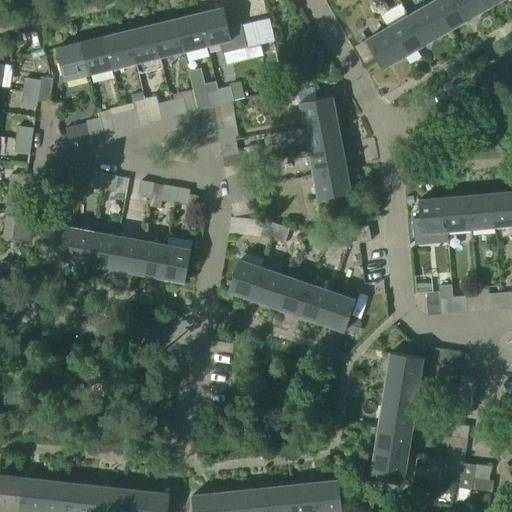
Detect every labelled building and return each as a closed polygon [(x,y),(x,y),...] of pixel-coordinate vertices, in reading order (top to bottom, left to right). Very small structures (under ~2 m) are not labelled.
[(468,20),(455,0),(439,0),(431,5),(447,33),(468,20)] [(489,8),(483,0),(455,0),(468,20),(489,8)] [(503,0),(483,0),(489,8),(503,0)] [(431,5),(410,17),(425,45),(447,33),(431,5)] [(246,48),(240,26),(238,14),(226,17),(224,8),(200,14),(207,46),(218,43),(221,54),(246,48)] [(207,46),(200,14),(176,20),(184,52),(207,46)] [(425,45),(410,17),(388,29),(404,57),(425,45)] [(184,52),(176,20),(152,25),(160,58),(184,52)] [(240,26),(246,48),(272,41),(267,20),(240,26)] [(152,25),(128,31),(136,63),(160,58),(152,25)] [(404,57),(388,29),(367,42),(383,69),(404,57)] [(136,63),(128,31),(104,37),(112,69),(136,63)] [(112,69),(104,37),(80,43),(88,75),(112,69)] [(88,75),(80,43),(56,48),(64,81),(88,75)] [(49,103),(53,79),(41,77),(40,81),(39,93),(37,101),(49,103)] [(39,93),(40,81),(25,79),(23,91),(39,93)] [(233,102),(230,87),(218,90),(222,105),(233,102)] [(222,105),(218,90),(206,92),(210,108),(222,105)] [(37,101),(39,93),(23,91),(21,103),(37,105),(37,101)] [(305,127),(337,121),(332,97),(300,103),(305,127)] [(186,114),(182,98),(170,101),(174,117),(186,114)] [(174,117),(170,101),(158,104),(162,119),(174,117)] [(138,125),(135,110),(123,112),(126,128),(138,125)] [(126,128),(123,112),(111,115),(115,131),(126,128)] [(103,134),(99,118),(87,121),(91,137),(103,134)] [(342,145),(337,121),(305,127),(309,151),(342,145)] [(79,137),(76,126),(65,128),(68,139),(79,137)] [(31,142),(33,129),(17,127),(16,139),(31,142)] [(236,140),(233,129),(218,131),(220,143),(236,140)] [(30,154),(31,142),(16,139),(14,151),(30,154)] [(238,152),(236,140),(220,143),(222,155),(238,152)] [(346,169),(342,145),(309,151),(314,175),(346,169)] [(78,186),(81,170),(69,168),(66,183),(78,186)] [(351,193),(346,169),(314,175),(319,200),(351,193)] [(102,190),(105,174),(93,172),(90,188),(102,190)] [(114,192),(117,177),(105,174),(102,190),(114,192)] [(24,190),(26,177),(10,175),(9,187),(24,190)] [(245,188),(242,176),(227,179),(229,191),(245,188)] [(132,179),(117,177),(114,192),(113,196),(126,199),(126,195),(129,196),(132,179)] [(150,199),(153,183),(141,181),(138,197),(150,199)] [(174,203),(177,188),(165,185),(162,201),(174,203)] [(186,206),(189,190),(177,188),(174,203),(186,206)] [(247,200),(245,188),(229,191),(231,203),(247,200)] [(511,193),(492,195),(495,227),(511,225),(511,193)] [(495,227),(492,195),(468,197),(471,229),(495,227)] [(471,229),(468,197),(444,199),(447,232),(471,229)] [(447,232),(444,199),(419,202),(422,234),(447,232)] [(21,214),(22,202),(7,200),(5,212),(21,214)] [(30,241),(33,219),(11,216),(8,216),(4,237),(21,239),(30,241)] [(272,240),(277,225),(265,220),(260,236),(272,240)] [(64,261),(70,228),(46,223),(40,256),(64,261)] [(290,229),(277,225),(272,240),(285,244),(290,229)] [(371,241),(368,225),(357,228),(360,243),(371,241)] [(88,265),(94,232),(70,228),(64,261),(88,265)] [(360,243),(357,228),(345,230),(348,246),(360,243)] [(348,246),(345,230),(333,232),(336,248),(348,246)] [(112,269),(118,236),(94,232),(88,265),(112,269)] [(307,237),(310,253),(324,250),(321,234),(307,237)] [(136,274),(142,241),(118,236),(112,269),(136,274)] [(160,278),(167,245),(142,241),(136,274),(160,278)] [(185,283),(191,250),(167,245),(160,278),(185,283)] [(252,300),(262,268),(239,260),(228,292),(252,300)] [(275,308),(286,276),(262,268),(252,300),(275,308)] [(298,316),(309,284),(286,276),(275,308),(298,316)] [(321,324),(332,292),(309,284),(298,316),(321,324)] [(344,332),(355,300),(332,292),(321,324),(344,332)] [(511,308),(511,292),(501,293),(502,309),(511,308)] [(502,309),(501,293),(489,294),(490,310),(502,309)] [(466,312),(465,297),(452,298),(454,313),(466,312)] [(454,313),(452,298),(440,299),(442,315),(454,313)] [(355,334),(359,321),(349,318),(345,331),(355,334)] [(458,352),(448,351),(446,361),(456,362),(458,352)] [(419,383),(423,358),(390,353),(386,378),(419,383)] [(475,391),(476,380),(461,377),(459,389),(475,391)] [(415,407),(419,383),(386,378),(382,402),(415,407)] [(511,397),(511,379),(503,385),(511,398),(511,397)] [(473,404),(475,391),(459,389),(457,401),(473,404)] [(412,431),(415,407),(382,402),(379,426),(412,431)] [(467,440),(469,428),(453,425),(451,437),(467,440)] [(408,455),(412,431),(379,426),(375,450),(408,455)] [(463,464),(465,452),(449,449),(447,461),(463,464)] [(404,480),(408,455),(375,450),(371,475),(404,480)] [(463,464),(447,461),(444,474),(460,477),(463,464)] [(487,492),(491,468),(475,466),(470,489),(487,492)] [(0,509),(20,511),(23,479),(0,476),(0,509)] [(44,511),(47,482),(23,479),(20,511),(23,511),(44,511)] [(47,482),(44,511),(68,511),(71,484),(47,482)] [(340,511),(337,482),(313,484),(315,511),(340,511)] [(71,484),(68,511),(92,511),(95,487),(71,484)] [(315,511),(313,484),(289,487),(291,511),(315,511)] [(116,511),(119,490),(95,487),(92,511),(116,511)] [(291,511),(289,487),(265,489),(267,511),(291,511)] [(267,511),(265,489),(241,491),(243,511),(267,511)] [(119,490),(116,511),(140,511),(143,492),(119,490)] [(470,492),(459,490),(456,505),(467,507),(470,492)] [(243,511),(241,491),(217,494),(219,511),(243,511)] [(143,492),(140,511),(165,511),(167,495),(143,492)] [(219,511),(217,494),(193,496),(194,511),(219,511)] [(474,508),(486,510),(489,496),(476,494),(474,508)]
